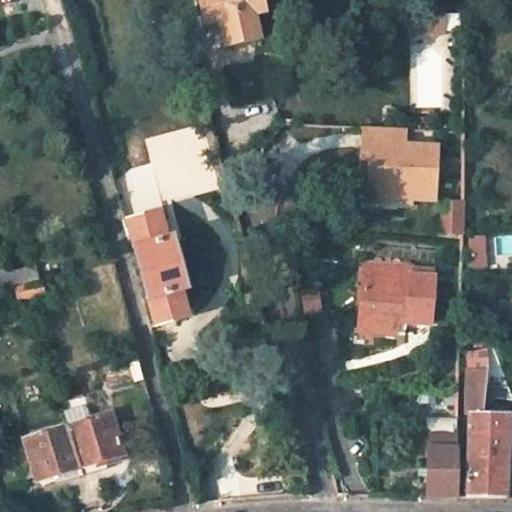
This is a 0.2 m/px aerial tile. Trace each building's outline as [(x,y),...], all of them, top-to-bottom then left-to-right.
[(262,12),(259,0),(174,0),(179,16),(199,10),(203,28),(218,24),(224,48),(258,39),(252,15),(262,12)] [(444,33),(444,20),(429,20),(411,20),(411,32),(444,33)] [(398,131),(359,129),(357,150),(365,151),(364,173),(363,193),(404,194),(404,201),(427,203),(430,151),(397,149),(398,131)] [(365,151),(357,150),(356,172),(364,173),(365,151)] [(404,194),(363,193),(362,202),(404,204),(404,201),(404,194)] [(442,201),(441,236),(466,236),(466,202),(442,201)] [(133,241),(155,329),(188,321),(182,297),(185,295),(173,244),(168,245),(162,217),(122,227),(126,243),(133,241)] [(511,236),(496,237),(497,253),(511,252),(511,236)] [(470,238),(472,271),(488,270),(486,237),(470,238)] [(434,280),(411,278),(412,269),(364,265),(360,323),(377,324),(376,336),(395,337),(397,314),(406,315),(405,326),(431,328),(434,280)] [(37,271),(9,277),(11,291),(27,287),(40,284),(37,271)] [(8,273),(0,274),(0,293),(11,291),(9,277),(8,273)] [(37,287),(28,290),(32,304),(41,302),(37,287)] [(28,290),(19,292),(22,307),(32,304),(28,290)] [(377,324),(360,323),(359,334),(376,336),(377,324)] [(481,498),(505,498),(509,413),(484,411),(486,372),(481,372),(481,361),(463,361),(462,429),(468,430),(466,497),(481,498)] [(458,389),(448,389),(447,405),(458,405),(458,389)] [(66,427),(78,470),(119,458),(107,415),(94,419),(92,412),(84,407),(64,413),(69,426),(66,427)] [(66,427),(23,440),(35,482),(78,470),(66,427)] [(457,430),(430,429),(427,497),(437,497),(457,497),(457,430)]
